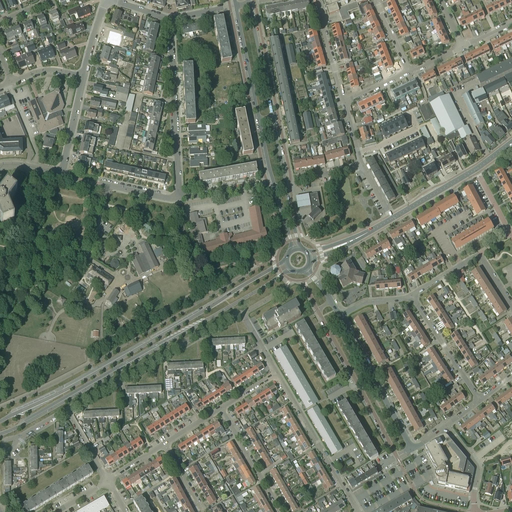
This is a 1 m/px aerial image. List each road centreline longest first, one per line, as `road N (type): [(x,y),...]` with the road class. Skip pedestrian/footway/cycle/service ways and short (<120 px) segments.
road 1 (tertiary): [(0,432),(290,269)]
road 2 (tertiary): [(285,258),(0,421)]
road 3 (residential): [(331,301),(316,311),(396,457),(411,449)]
road 4 (residential): [(66,409),(242,313)]
road 5 (residential): [(178,200),(168,17)]
road 6 (residential): [(358,511),(275,373)]
road 7 (residential): [(411,449),(339,315)]
road 8 (residential): [(178,200),(107,185),(97,232),(82,253)]
road 9 (tertiary): [(300,248),(272,117)]
road 10 (residential): [(479,400),(410,296)]
